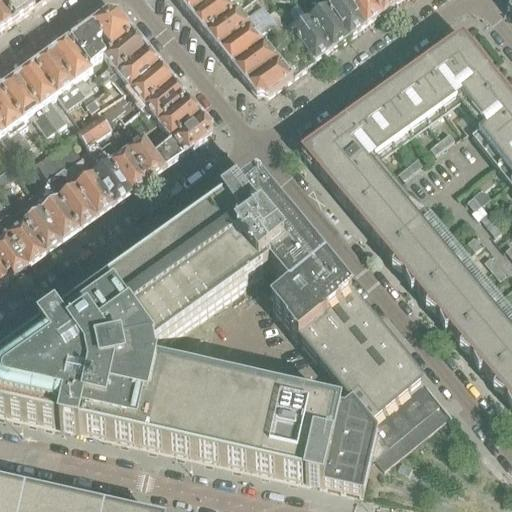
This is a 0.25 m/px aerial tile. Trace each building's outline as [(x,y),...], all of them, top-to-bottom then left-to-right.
[(0,0),(0,3),(5,10),(17,0),(0,0)] [(36,12),(27,0),(17,0),(5,10),(17,26),(36,12)] [(27,0),(36,12),(53,0),(27,0)] [(191,22),(221,0),(184,0),(177,6),(191,22)] [(237,15),(230,8),(238,2),(237,0),(221,0),(191,22),(204,39),(237,15)] [(367,32),(343,0),(326,0),(332,8),(327,12),(350,44),(367,32)] [(384,20),(369,0),(343,0),(367,32),(384,20)] [(400,9),(393,0),(369,0),(384,20),(400,9)] [(411,0),(393,0),(400,9),(411,0)] [(0,38),(17,26),(5,10),(0,3),(0,38)] [(219,56),(268,19),(262,12),(244,25),(237,15),(204,39),(219,56)] [(350,44),(327,12),(309,25),(332,57),(350,44)] [(332,57),(309,25),(302,16),(291,25),(298,33),(291,37),(315,69),(332,57)] [(132,38),(118,21),(108,19),(108,20),(92,31),(102,45),(111,55),(132,38)] [(265,50),(258,41),(276,29),(268,19),(219,56),(233,74),(265,50)] [(105,60),(97,49),(102,45),(92,31),(70,47),(92,75),(103,65),(101,63),(105,60)] [(315,69),(291,37),(288,32),(284,35),(265,50),(280,68),(271,74),(284,91),(315,69)] [(104,90),(146,56),(132,38),(111,55),(105,60),(101,63),(103,65),(110,73),(98,83),(104,90)] [(489,76),(462,42),(410,80),(441,118),(455,108),(461,103),(452,91),(465,81),(472,89),(489,76)] [(93,77),(92,75),(70,47),(52,60),(88,108),(95,104),(91,99),(92,98),(83,85),(93,77)] [(248,92),(271,74),(280,68),(265,50),(233,74),(248,92)] [(129,95),(159,71),(146,56),(104,90),(110,98),(122,87),(129,95)] [(88,108),(52,60),(34,73),(57,103),(68,96),(77,109),(82,105),(86,110),(88,108)] [(141,116),(174,89),(159,71),(129,95),(136,104),(117,120),(111,114),(105,119),(113,130),(109,132),(112,136),(114,139),(118,135),(113,129),(120,124),(125,130),(141,115),(141,116)] [(50,108),(57,103),(34,73),(18,84),(56,138),(66,130),(50,108)] [(284,91),(271,74),(248,92),(256,102),(267,104),(267,103),(284,91)] [(511,105),(489,76),(472,89),(465,81),(452,91),(461,103),(455,108),(471,127),(461,135),(466,141),(476,134),(480,139),(478,140),(472,144),(484,160),(511,137),(511,105)] [(441,118),(410,80),(378,103),(408,141),(441,118)] [(56,138),(18,84),(1,96),(23,127),(30,122),(47,145),(56,138)] [(158,130),(187,105),(174,89),(141,116),(148,124),(150,122),(158,130)] [(15,133),(23,127),(1,96),(0,96),(0,131),(17,155),(22,161),(28,169),(35,163),(30,155),(32,154),(15,133)] [(408,141),(378,103),(345,127),(375,165),(408,141)] [(180,139),(201,121),(187,105),(158,130),(163,136),(154,143),(162,154),(180,139)] [(96,147),(112,136),(109,132),(102,122),(100,123),(97,118),(106,112),(104,108),(96,113),(92,107),(85,112),(90,120),(89,121),(93,127),(77,139),(87,154),(96,147)] [(210,144),(211,136),(211,134),(201,121),(180,139),(193,156),(209,145),(210,145),(210,144)] [(511,338),(440,252),(370,169),(375,165),(345,127),(300,159),(319,181),(321,180),(333,194),(331,196),(346,213),(348,211),(386,258),(385,260),(511,411),(511,338)] [(17,155),(0,131),(0,145),(9,157),(12,154),(14,157),(17,155)] [(508,190),(511,187),(511,137),(484,160),(508,190)] [(193,156),(180,139),(162,154),(174,170),(193,156)] [(439,147),(439,148),(444,154),(454,146),(449,140),(439,147)] [(174,170),(162,154),(154,143),(147,149),(144,144),(127,156),(150,187),(174,170)] [(116,211),(92,180),(68,147),(52,159),(99,223),(116,211)] [(134,199),(101,154),(96,147),(87,154),(87,155),(82,158),(96,178),(92,180),(116,211),(134,199)] [(150,187),(127,156),(119,162),(109,148),(101,154),(134,199),(150,187)] [(439,148),(430,155),(435,161),(444,154),(439,148)] [(99,223),(52,159),(36,170),(48,187),(46,188),(48,191),(81,236),(99,223)] [(417,165),(407,173),(413,179),(422,172),(422,171),(417,165)] [(407,173),(398,180),(403,186),(413,179),(407,173)] [(449,424),(369,327),(324,271),(257,190),(228,210),(251,244),(249,246),(254,254),(245,260),(256,276),(265,269),(270,277),(290,301),(272,316),(290,337),(289,337),(298,349),(299,349),(322,376),(319,378),(326,387),(329,385),(352,413),(345,419),(343,418),(335,454),(325,495),(362,503),(363,503),(371,465),(372,466),(373,465),(383,477),(411,455),(449,424)] [(81,236),(48,191),(40,197),(37,199),(31,191),(25,196),(30,204),(64,248),(81,236)] [(8,192),(2,196),(6,202),(11,198),(8,192)] [(467,208),(474,218),(480,213),(473,203),(467,208)] [(64,248),(30,204),(22,210),(32,223),(23,229),(47,260),(64,248)] [(153,361),(197,329),(262,283),(263,285),(268,282),(267,279),(270,277),(265,269),(256,276),(245,260),(254,254),(249,246),(251,244),(228,210),(0,372),(0,420),(6,423),(12,424),(325,495),(335,454),(343,418),(165,378),(166,375),(156,373),(156,375),(152,376),(149,362),(153,361)] [(486,220),(480,225),(487,234),(493,229),(486,220)] [(47,260),(23,229),(16,234),(7,221),(0,225),(0,230),(30,272),(47,260)] [(493,229),(487,234),(494,244),(501,239),(493,229)] [(30,272),(0,230),(0,267),(13,285),(30,272)] [(467,249),(475,258),(481,253),(473,244),(467,249)] [(490,264),(484,269),(492,278),(498,273),(490,264)] [(0,293),(13,285),(0,267),(0,293)] [(498,273),(492,278),(499,287),(505,282),(498,273)] [(75,511),(0,495),(0,511),(75,511)]
